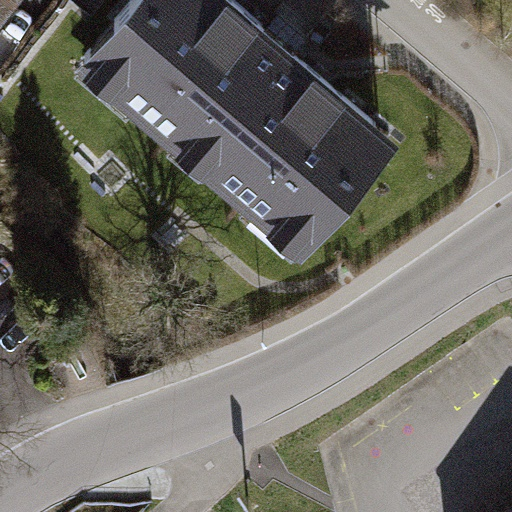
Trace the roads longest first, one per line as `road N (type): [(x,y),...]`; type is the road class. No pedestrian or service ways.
road 1 (residential): [(511,238),(335,352),(34,472),(0,494)]
road 2 (residential): [(511,105),(394,0)]
road 3 (track): [(186,511),(213,486),(203,404)]
